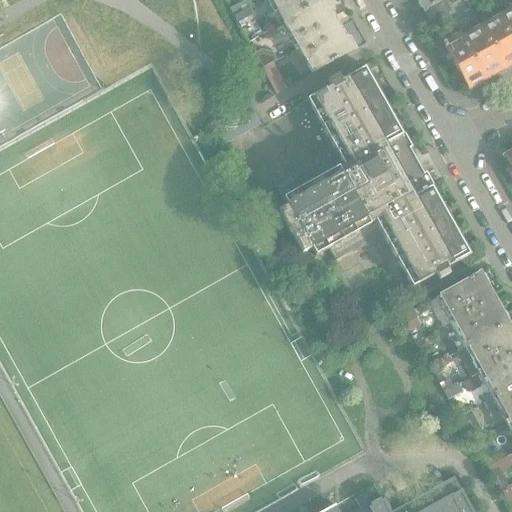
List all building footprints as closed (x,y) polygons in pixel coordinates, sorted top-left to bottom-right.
[(247,9),(252,7),(248,0),(247,0),(229,10),(233,16),(247,9)] [(268,0),(282,23),(323,0),(322,0),(268,0)] [(343,40),(335,24),(329,14),(330,9),(326,2),(323,1),(323,0),(282,23),(297,49),(311,75),(353,51),(348,41),(343,40)] [(416,0),(423,12),(445,0),(416,0)] [(446,0),(445,0),(423,12),(429,23),(430,24),(441,18),(446,29),(447,30),(454,27),(447,15),(451,13),(445,1),(446,0)] [(496,13),(490,3),(483,7),(489,17),(496,13)] [(251,17),(247,9),(233,16),(237,25),(251,17)] [(511,15),(500,22),(510,39),(511,38),(511,15)] [(511,38),(510,39),(500,22),(482,32),(490,49),(494,49),(498,56),(497,60),(504,72),(511,67),(511,38)] [(497,60),(498,56),(494,49),(490,49),(482,32),(465,42),(486,82),(504,72),(497,60)] [(486,82),(465,42),(463,39),(460,34),(441,45),(468,92),(486,82)] [(276,61),(272,54),(261,51),(254,55),(261,69),(276,61)] [(365,68),(363,69),(340,82),(337,76),(326,82),(330,88),(306,101),(336,154),(275,188),(277,191),(268,196),(277,212),(276,213),(300,256),(310,250),(314,257),(328,250),(334,262),(381,235),(411,288),(435,275),(438,281),(449,275),(445,269),(470,255),(425,174),(422,176),(408,151),(411,149),(365,68)] [(507,325),(491,297),(478,274),(438,297),(454,322),(468,347),(507,325)] [(511,387),(511,334),(507,325),(468,347),(482,372),(475,375),(472,370),(466,373),(469,379),(461,384),(466,393),(487,381),(496,397),(511,387)] [(452,387),(448,380),(438,385),(443,393),(452,387)] [(448,401),(462,393),(463,392),(458,385),(443,394),(447,401),(448,401)] [(511,387),(496,397),(511,426),(511,387)] [(484,436),(470,412),(457,419),(471,444),(484,436)] [(494,464),(485,446),(482,440),(473,445),(486,469),(494,464)] [(508,488),(496,468),(489,472),(501,492),(508,488)] [(471,511),(453,479),(393,511),(387,511),(381,500),(367,507),(369,511),(337,511),(334,506),(323,511),(471,511)] [(360,510),(379,499),(373,489),(354,500),(360,510)]
